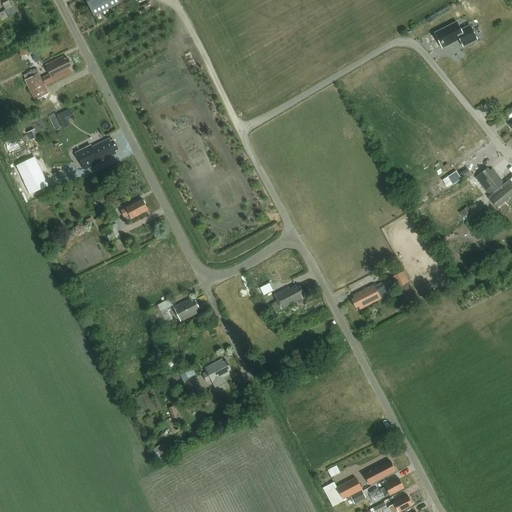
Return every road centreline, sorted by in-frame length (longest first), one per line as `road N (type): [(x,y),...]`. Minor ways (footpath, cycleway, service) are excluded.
road 1 (unclassified): [(298,245),(241,129),(385,47),(417,44),(510,157)]
road 2 (residential): [(298,245),(279,245),(225,276),(199,274),(57,0)]
road 3 (unclassified): [(441,511),(298,245)]
